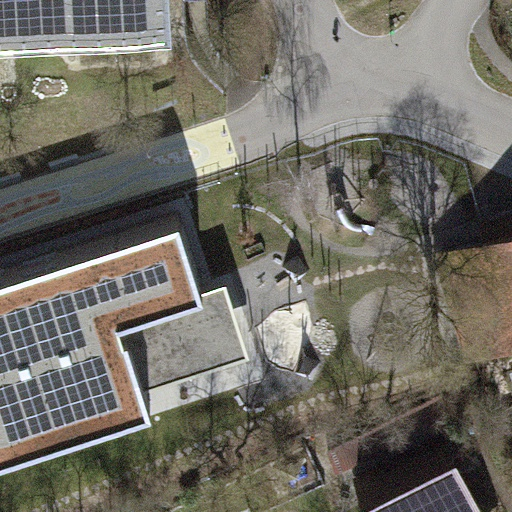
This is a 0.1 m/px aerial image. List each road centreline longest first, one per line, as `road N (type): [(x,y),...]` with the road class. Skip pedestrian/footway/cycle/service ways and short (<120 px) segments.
road 1 (residential): [(0,218),(133,178),(280,120),(399,90)]
road 2 (residential): [(399,90),(302,14),(296,0)]
road 3 (residential): [(399,90),(511,132)]
